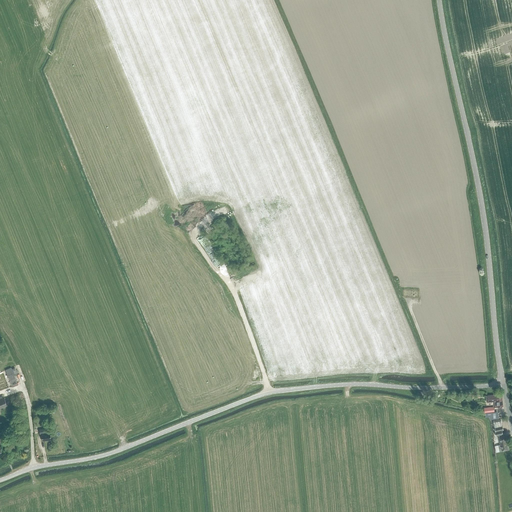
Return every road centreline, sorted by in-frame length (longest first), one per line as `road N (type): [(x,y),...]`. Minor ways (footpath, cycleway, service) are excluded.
road 1 (unclassified): [(0,480),(107,454),(276,390),(502,384)]
road 2 (tertiary): [(502,384),(479,185),(438,0)]
road 3 (track): [(269,392),(234,290),(195,241),(196,226)]
